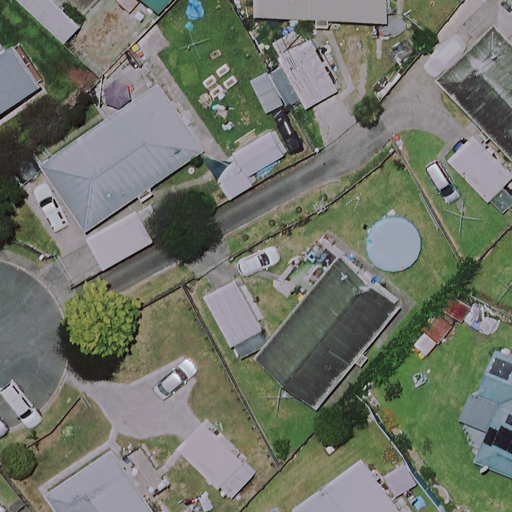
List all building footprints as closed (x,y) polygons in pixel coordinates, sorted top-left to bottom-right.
[(53,0),(20,0),(65,44),(81,28),(53,0)] [(149,22),(126,0),(123,0),(83,43),(107,66),(149,22)] [(151,0),(162,10),(171,0),(151,0)] [(389,0),(256,0),(256,15),(389,20),(389,0)] [(511,45),(497,29),(446,75),(511,148),(511,45)] [(0,112),(37,88),(0,33),(0,112)] [(209,148),(166,83),(45,164),(88,229),(209,148)] [(511,178),(511,171),(476,135),(450,160),(490,200),(511,178)] [(401,308),(342,259),(261,357),(320,406),(401,308)] [(511,353),(498,348),(480,392),(501,401),(478,459),(511,473),(511,353)] [(259,470),(207,420),(181,447),(232,497),(259,470)] [(158,511),(116,449),(50,494),(62,511),(158,511)] [(407,511),(363,452),(293,505),(298,511),(446,511),(444,510),(441,508),(438,507),(434,506),(431,506),(428,507),(425,508),(422,510),(419,511),(407,511)]
